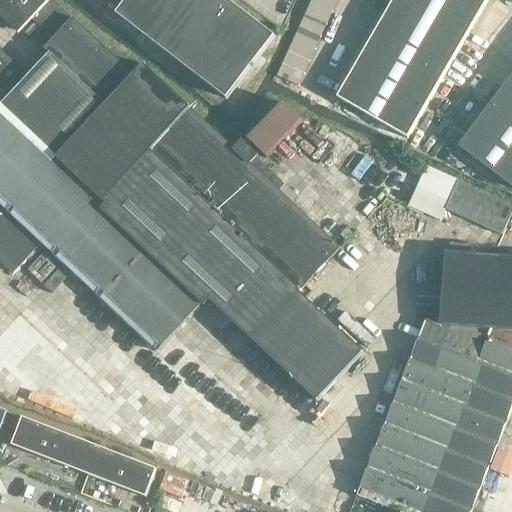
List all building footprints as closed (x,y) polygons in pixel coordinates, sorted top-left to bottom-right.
[(0,0),(0,18),(18,35),(49,2),(46,0),(0,0)] [(275,37),(226,0),(127,0),(117,14),(227,99),(275,37)] [(311,0),(278,73),(300,84),(338,0),(311,0)] [(394,0),(337,98),(407,139),(488,0),(394,0)] [(48,54),(104,108),(133,77),(73,21),(45,52),(48,54)] [(209,301),(294,381),(319,404),(365,354),(300,293),(341,250),(251,166),(260,156),(251,148),(244,142),(235,152),(143,66),(133,77),(104,108),(56,159),(14,119),(22,110),(10,99),(29,78),(27,76),(0,50),(0,262),(14,276),(42,245),(159,355),(209,301)] [(27,76),(29,78),(10,99),(22,110),(14,119),(56,159),(104,108),(48,54),(27,76)] [(511,76),(459,147),(478,161),(511,186),(511,76)] [(302,121),(289,109),(251,148),(260,156),(264,160),(302,121)] [(442,222),(446,212),(459,184),(426,169),(424,173),(409,207),(442,222)] [(503,237),(511,219),(511,217),(511,207),(459,184),(446,212),(503,237)] [(441,328),(483,331),(511,333),(511,260),(494,259),(473,257),(474,248),(453,247),(453,256),(447,256),(441,328)] [(387,511),(413,511),(483,331),(441,328),(426,322),(357,501),(387,511)] [(413,511),(472,511),(511,411),(511,333),(483,331),(413,511)] [(0,409),(0,434),(8,413),(0,409)] [(88,475),(148,498),(158,471),(24,420),(13,446),(88,475)]
